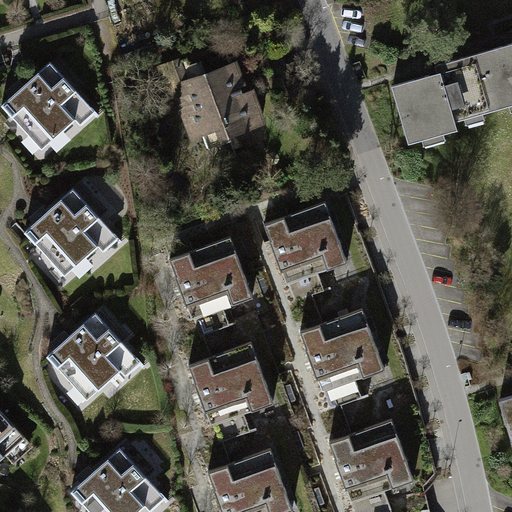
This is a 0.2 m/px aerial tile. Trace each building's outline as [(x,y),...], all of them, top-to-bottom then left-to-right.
[(445,76),(403,88),(418,145),(471,131),(468,120),(511,108),(511,47),(443,66),(445,76)] [(81,97),(47,61),(16,90),(0,104),(0,106),(26,134),(30,130),(44,145),(72,119),(66,112),(81,97)] [(243,68),(189,90),(212,145),(266,123),(243,68)] [(103,224),(68,187),(35,217),(22,230),(50,260),(54,256),(67,269),(93,245),(88,239),(103,224)] [(291,217),(272,224),(293,282),(353,260),(333,203),(291,217)] [(196,255),(174,262),(190,308),(233,294),(237,309),(259,302),(242,253),(200,267),(196,255)] [(371,310),(305,336),(328,394),(394,369),(371,310)] [(126,348),(91,311),(61,340),(45,355),(71,383),(73,381),(88,396),(117,369),(110,362),(126,348)] [(259,346),(195,368),(216,426),(279,404),(259,346)] [(511,399),(502,404),(511,432),(511,399)] [(0,459),(26,436),(0,406),(0,459)] [(400,426),(336,446),(353,501),(417,481),(400,426)] [(85,473),(68,490),(88,511),(133,511),(141,505),(135,499),(152,483),(115,445),(85,473)] [(296,511),(276,453),(214,475),(227,511),(296,511)]
